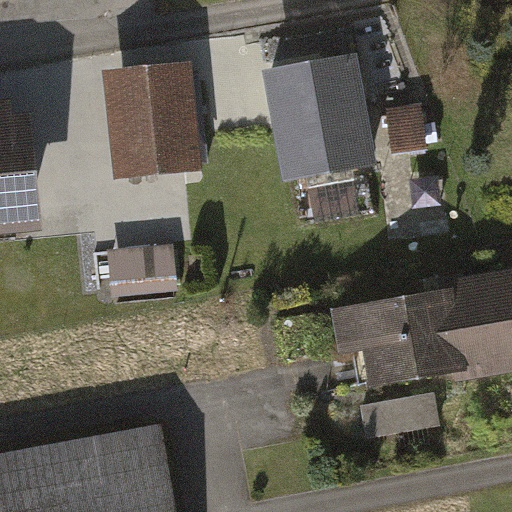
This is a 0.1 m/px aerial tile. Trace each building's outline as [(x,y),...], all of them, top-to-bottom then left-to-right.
[(352,56),(260,72),(280,183),(372,166),(352,56)] [(198,72),(110,76),(114,176),(202,173),(198,72)] [(0,232),(44,228),(32,110),(14,112),(13,99),(0,100),(0,232)] [(421,105),(387,109),(392,153),(427,149),(421,105)] [(353,182),(308,190),(314,223),(359,215),(353,182)] [(172,244),(106,251),(110,297),(177,290),(172,244)] [(437,293),(327,310),(334,360),(360,357),(365,389),(511,366),(511,271),(435,283),(437,293)] [(435,394),(360,407),(366,440),(441,427),(435,394)] [(183,511),(170,433),(0,461),(0,511),(183,511)]
